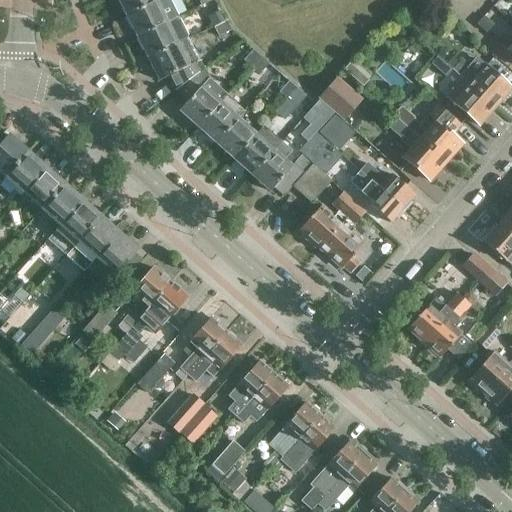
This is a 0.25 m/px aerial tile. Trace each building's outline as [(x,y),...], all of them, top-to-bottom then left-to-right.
[(118,0),(127,17),(156,2),(159,0),(118,0)] [(214,0),(213,0),(201,6),(207,16),(220,9),(214,0)] [(156,2),(127,17),(138,38),(167,23),(156,2)] [(477,25),(487,34),(495,25),(484,16),(477,25)] [(178,18),(167,23),(138,38),(149,60),(189,39),(178,18)] [(219,37),(231,31),(227,22),(214,28),(219,37)] [(511,41),(508,38),(501,46),(509,52),(511,54),(511,41)] [(199,60),(195,51),(189,39),(149,60),(160,81),(169,77),(176,90),(205,68),(200,60),(199,60)] [(252,69),(262,58),(253,50),(243,61),(252,69)] [(486,66),(476,77),(460,62),(459,62),(451,57),(445,63),(453,70),(461,77),(469,85),(495,107),(511,89),(486,66)] [(279,73),(262,58),(252,69),(260,75),(265,69),(275,78),(279,73)] [(205,68),(176,90),(176,91),(188,102),(180,112),(198,128),(227,96),(228,95),(210,80),(211,79),(205,68)] [(454,85),(461,77),(453,70),(446,78),(454,85)] [(318,99),(319,101),(344,122),(363,100),(337,77),(318,99)] [(287,99),(297,88),(289,82),(279,93),(287,99)] [(478,126),(495,107),(469,85),(453,103),(478,126)] [(316,105),(297,88),(287,99),(297,109),(299,107),(307,115),(316,105)] [(227,96),(198,128),(216,144),(238,120),(238,119),(244,112),(227,96)] [(437,122),(428,132),(415,121),(415,118),(403,108),(400,108),(398,110),(398,113),(394,118),(445,163),(462,145),(453,137),(462,127),(436,104),(428,114),(437,122)] [(333,146),(349,129),(335,115),(319,133),(333,146)] [(445,163),(394,118),(395,119),(387,127),(400,139),(401,142),(407,147),(409,147),(413,149),(403,159),(428,182),(445,163)] [(238,120),(216,144),(234,160),(255,135),(238,120)] [(255,135),(234,160),(252,176),(282,143),(263,126),(255,135)] [(314,165),(331,146),(317,133),(300,152),(314,165)] [(28,152),(9,136),(0,145),(0,172),(6,177),(28,152)] [(282,143),(252,176),(270,193),(274,188),(284,198),(294,185),(305,174),(304,173),(311,165),(302,156),(294,164),(295,164),(292,168),(284,161),(292,152),(282,143)] [(46,169),(28,152),(6,177),(17,187),(13,191),(21,198),(46,169)] [(367,164),(360,172),(405,211),(412,204),(410,202),(416,196),(392,175),(386,181),(367,164)] [(313,165),(305,174),(294,185),(313,203),(332,182),(313,165)] [(65,185),(46,169),(21,198),(28,204),(31,200),(43,210),(65,185)] [(405,211),(360,172),(350,183),(361,193),(369,201),(367,202),(391,223),(397,217),(398,219),(405,211)] [(83,201),(65,185),(43,210),(39,214),(57,230),(83,201)] [(301,230),(321,249),(360,207),(344,193),(333,205),(346,217),(344,220),(337,214),(334,218),(322,207),(301,230)] [(101,218),(83,201),(57,230),(65,237),(68,233),(79,243),(101,218)] [(360,207),(321,249),(342,268),(343,266),(350,273),(361,261),(354,255),(364,244),(352,234),(354,231),(355,226),(366,213),(360,207)] [(511,210),(501,223),(511,232),(511,210)] [(120,234),(101,218),(79,243),(97,258),(93,263),(94,264),(120,234)] [(511,232),(501,223),(485,241),(511,265),(511,232)] [(139,251),(120,234),(94,264),(112,280),(116,275),(116,276),(139,251)] [(478,283),(491,269),(474,253),(461,268),(478,283)] [(142,301),(125,320),(118,327),(125,334),(171,282),(155,268),(133,293),(142,301)] [(495,298),(507,285),(508,284),(491,269),(478,283),(495,298)] [(188,297),(171,282),(125,334),(126,335),(115,347),(127,357),(144,337),(139,333),(146,326),(154,334),(188,297)] [(408,329),(424,343),(463,300),(457,294),(439,314),(430,305),(408,329)] [(463,300),(424,343),(440,358),(461,334),(452,325),(470,306),(463,300)] [(118,314),(107,305),(82,332),(94,342),(118,314)] [(23,342),(33,351),(65,317),(55,308),(23,342)] [(197,349),(180,369),(175,375),(183,382),(188,376),(226,333),(212,321),(191,344),(197,349)] [(501,333),(492,326),(477,343),(485,351),(501,333)] [(240,346),(226,333),(188,376),(194,381),(204,371),(211,378),(240,346)] [(469,381),(483,393),(511,361),(511,345),(509,349),(511,351),(511,360),(508,364),(495,352),(469,381)] [(175,364),(165,354),(137,385),(148,395),(175,364)] [(511,361),(483,393),(497,406),(511,389),(511,361)] [(260,362),(239,385),(229,397),(236,403),(229,411),(236,417),(274,374),(260,362)] [(288,387),(274,374),(236,417),(244,424),(261,405),(267,411),(288,387)] [(193,395),(168,423),(179,433),(204,405),(193,395)] [(292,432),(275,452),(267,444),(241,472),(256,486),(282,458),(283,458),(283,459),(321,416),(307,404),(286,427),(292,432)] [(181,434),(193,445),(217,417),(205,406),(181,434)] [(321,416),(283,459),(283,458),(258,485),(266,492),(291,465),(308,447),(314,452),(335,429),(321,416)] [(222,431),(209,446),(218,454),(226,445),(222,442),(227,436),(222,431)] [(246,452),(233,441),(206,472),(218,483),(246,452)] [(333,470),(317,489),(314,487),(301,502),(311,511),(364,452),(356,446),(354,447),(348,442),(327,465),(333,470)] [(364,452),(311,511),(312,511),(325,497),(332,504),(349,485),(355,490),(376,467),(369,461),(371,459),(364,452)] [(258,511),(269,511),(275,505),(242,477),(232,489),(258,511)] [(376,508),(371,511),(385,511),(406,489),(398,483),(396,485),(390,479),(369,502),(376,508)] [(406,489),(385,511),(409,511),(418,504),(411,498),(413,496),(406,489)]
